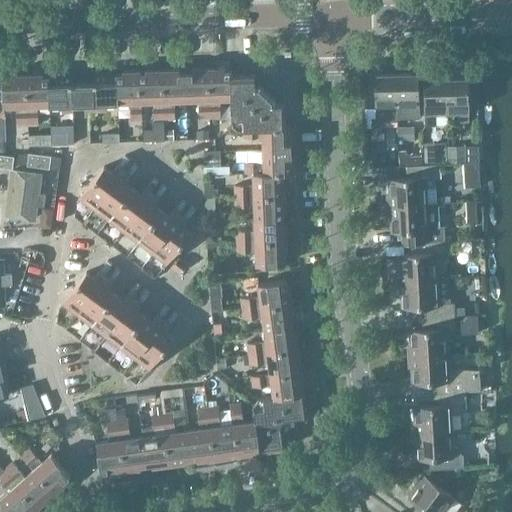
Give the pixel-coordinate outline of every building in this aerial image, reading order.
[(200,118),(211,117),(209,67),(192,68),(192,71),(186,71),(187,99),(199,99),(200,118)] [(221,98),(232,97),(232,75),(232,69),(225,70),(225,67),(209,67),(211,117),(222,117),(221,98)] [(154,119),(165,119),(163,69),(146,70),(146,72),(141,73),(142,101),(153,100),(154,119)] [(176,118),(175,99),(187,99),(186,71),(180,71),(180,69),(163,69),(165,119),(176,118)] [(142,101),(141,73),(141,70),(124,70),(124,73),(118,73),(119,102),(131,101),(131,120),(143,120),(142,101)] [(107,102),(119,102),(118,73),(112,74),(112,71),(94,71),(95,87),(95,110),(107,110),(107,102)] [(55,76),(49,76),(50,104),(62,104),(62,111),(74,111),(73,88),(73,72),(55,73),(55,76)] [(38,105),(50,104),(49,76),(43,76),(43,73),(26,74),(28,124),(39,124),(38,105)] [(17,124),(28,124),(26,74),(10,74),(10,77),(4,77),(5,106),(16,105),(17,124)] [(261,91),(260,75),(255,75),(255,74),(232,75),(232,97),(233,127),(244,127),(286,125),(285,102),(261,103),(256,98),(255,91),(261,91)] [(396,74),(374,75),(375,108),(375,118),(371,118),(372,139),(383,139),(383,122),(397,122),(397,108),(396,74)] [(418,74),(396,74),(397,108),(409,108),(409,118),(419,117),(419,107),(418,74)] [(435,112),(447,112),(446,78),(424,79),(425,112),(425,122),(435,122),(435,112)] [(447,112),(459,111),(459,121),(469,121),(469,111),(468,104),(479,104),(479,78),(446,78),(447,112)] [(95,110),(95,87),(73,88),(74,111),(89,110),(95,110)] [(264,137),(264,149),(292,148),(292,142),(295,142),(294,124),(286,125),(244,127),(245,137),(264,137)] [(120,142),(119,133),(102,134),(103,143),(120,142)] [(51,136),(51,144),(67,144),(67,135),(51,136)] [(443,145),(421,146),(422,160),(443,160),(443,145)] [(444,145),(444,159),(463,159),(463,146),(444,145)] [(292,154),(292,148),(264,149),(264,161),(246,161),(246,173),(254,172),(282,172),(296,171),(295,154),(292,154)] [(0,154),(0,167),(11,169),(12,169),(14,157),(0,154)] [(29,154),(27,165),(49,168),(51,157),(29,154)] [(81,196),(168,261),(168,262),(191,231),(183,225),(197,208),(183,198),(170,215),(162,209),(155,203),(168,186),(155,176),(141,193),(126,181),(139,164),(126,154),(113,171),(105,165),(81,196)] [(388,195),(388,205),(426,203),(425,188),(435,188),(434,177),(441,177),(440,164),(407,166),(407,178),(389,179),(390,194),(388,195)] [(11,169),(4,215),(36,220),(43,173),(11,169)] [(0,171),(0,226),(1,227),(9,172),(0,171)] [(235,184),(236,195),(286,194),(285,177),(282,177),(282,172),(254,172),(254,184),(235,184)] [(286,211),(286,194),(236,195),(236,206),(255,205),(255,217),(284,217),(283,211),(286,211)] [(469,221),(470,202),(454,201),(453,220),(469,221)] [(437,202),(426,203),(388,205),(389,215),(391,215),(393,243),(411,242),(445,240),(444,227),(439,227),(437,202)] [(237,230),(237,241),(287,239),(287,222),(284,223),(284,217),(255,217),(256,229),(237,230)] [(288,256),(287,239),(237,241),(238,252),(257,251),(257,264),(285,263),(285,256),(288,256)] [(398,270),(399,280),(437,278),(435,253),(445,253),(445,240),(411,242),(412,254),(400,254),(400,270),(398,270)] [(186,264),(179,258),(172,266),(180,272),(186,264)] [(114,262),(113,263),(108,259),(95,277),(87,271),(63,301),(151,367),(174,337),(166,330),(179,313),(174,309),(175,308),(171,305),(170,306),(165,303),(152,320),(137,309),(150,291),(145,287),(146,287),(142,284),(142,285),(137,281),(123,298),(108,287),(121,269),(117,266),(117,265),(115,263),(114,262)] [(421,305),(421,317),(455,315),(454,302),(438,303),(437,278),(399,280),(399,291),(402,291),(403,306),(421,305)] [(292,302),(290,285),(287,286),(287,279),(259,283),(260,295),(241,298),(243,308),(292,302)] [(295,318),(292,302),(243,308),(244,319),(263,317),(265,329),(293,325),(292,319),(295,318)] [(408,346),(409,356),(447,353),(446,338),(449,338),(453,334),(478,333),(477,314),(455,315),(421,317),(422,329),(410,330),(411,345),(408,346)] [(249,354),(299,347),(296,330),(294,331),(293,325),(265,329),(266,340),(248,343),(249,354)] [(301,364),(299,347),(249,354),(250,364),(269,362),(271,373),(299,369),(298,364),(301,364)] [(447,353),(409,356),(410,366),(412,366),(413,382),(431,381),(432,393),(465,391),(480,390),(479,369),(448,368),(447,353)] [(0,367),(0,413),(9,411),(5,395),(7,395),(0,367)] [(272,385),(274,396),(302,392),(301,386),(304,386),(302,369),(299,369),(271,373),(252,376),(254,387),(272,385)] [(466,407),(465,391),(432,393),(432,404),(414,406),(415,421),(413,421),(413,432),(452,430),(451,414),(461,413),(466,407)] [(305,392),(302,392),(274,396),(258,398),(258,399),(254,404),(253,404),(255,420),(259,448),(259,451),(283,448),(280,424),(284,419),(291,418),(292,423),(308,421),(307,415),(308,415),(305,392)] [(254,449),(259,448),(255,420),(244,421),(241,403),(230,404),(232,423),(237,451),(237,454),(254,452),(254,449)] [(219,406),(208,407),(215,457),(232,455),(231,452),(237,451),(232,423),(221,424),(219,406)] [(215,457),(208,407),(197,409),(200,427),(187,429),(191,457),(198,456),(198,459),(215,457)] [(186,458),(191,457),(187,429),(176,431),(173,412),(163,413),(170,463),(186,461),(186,458)] [(170,463),(163,413),(152,415),(154,434),(143,435),(147,463),(153,463),(153,465),(170,463)] [(141,464),(147,463),(143,435),(131,437),(128,418),(117,420),(124,469),(141,467),(141,464)] [(107,469),(108,472),(124,469),(117,420),(107,421),(109,440),(97,442),(101,470),(107,469)] [(453,446),(452,430),(413,432),(414,442),(417,442),(417,457),(429,457),(430,469),(464,467),(463,454),(461,454),(461,451),(456,446),(453,446)] [(21,455),(34,469),(53,490),(54,492),(68,481),(66,478),(71,474),(51,453),(42,461),(30,447),(21,455)] [(13,462),(5,469),(38,507),(50,496),(49,493),(53,490),(34,469),(25,476),(13,462)] [(0,473),(0,480),(9,491),(0,498),(0,499),(11,511),(31,511),(38,507),(5,469),(0,473)] [(419,484),(409,496),(419,503),(412,511),(454,511),(462,503),(454,497),(423,474),(417,482),(419,484)]
